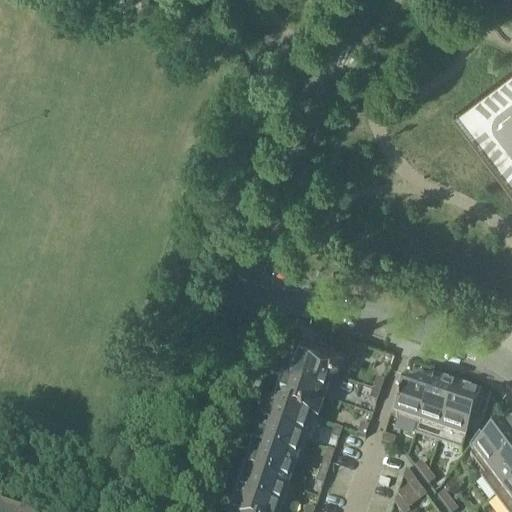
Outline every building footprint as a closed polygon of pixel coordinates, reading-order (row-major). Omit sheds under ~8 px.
[(511,70),(473,100),(453,115),(480,152),(511,194),(511,193),(511,70)] [(301,335),(291,364),(334,378),(334,379),(344,350),(334,347),(335,345),(331,344),(331,346),(315,340),(315,338),(303,334),(302,336),(301,335)] [(334,378),(291,364),(289,363),(285,376),(287,376),(286,379),(285,384),(284,384),(283,387),(326,401),(327,398),(334,378)] [(398,410),(394,419),(417,427),(414,436),(415,437),(433,384),(409,376),(409,378),(407,377),(402,389),(404,390),(399,406),(397,405),(395,409),(398,410)] [(380,394),(384,383),(377,380),(373,392),(380,394)] [(433,384),(415,437),(438,444),(456,392),(455,392),(456,390),(444,386),(443,388),(433,384)] [(326,401),(283,387),(281,386),(277,399),(279,399),(278,401),(279,401),(277,406),(276,406),(276,409),(313,422),(319,424),(320,421),(319,421),(326,401)] [(377,405),(380,394),(373,392),(369,403),(377,405)] [(456,392),(438,444),(462,452),(470,429),(475,414),(477,415),(481,403),(479,402),(480,400),(456,392)] [(262,430),(305,445),(312,425),(313,422),(276,409),(270,407),(269,410),(268,415),(267,415),(266,417),(265,417),(260,429),(262,430)] [(361,426),(357,436),(365,439),(369,428),(361,426)] [(479,435),(469,449),(473,455),(470,458),(484,477),(480,480),(481,481),(511,457),(511,429),(510,427),(508,429),(507,427),(497,435),(498,436),(487,445),(479,435)] [(335,429),(331,439),(339,442),(342,431),(335,429)] [(254,453),(297,467),(304,447),(304,448),(305,445),(262,430),(261,433),(262,433),(260,438),(259,438),(259,440),(257,439),(253,452),(254,453)] [(384,437),(381,445),(393,449),(396,441),(384,437)] [(247,475),(289,490),(296,470),(297,470),(298,467),(297,467),(254,453),(253,456),(254,456),(252,461),(251,463),(249,462),(245,475),(247,475)] [(511,457),(481,481),(495,500),(511,487),(511,457)] [(328,478),(332,467),(324,464),(320,475),(328,478)] [(421,464),(415,469),(422,478),(428,473),(421,464)] [(428,473),(422,478),(429,487),(435,482),(428,473)] [(239,498),(279,511),(281,511),(289,493),(290,490),(289,490),(247,475),(246,478),(246,479),(244,484),(244,483),(243,486),(241,485),(237,497),(239,498)] [(324,489),(328,478),(320,475),(316,486),(324,489)] [(416,483),(409,488),(416,498),(422,493),(416,483)] [(511,511),(511,487),(495,500),(504,511),(511,511)] [(445,494),(438,499),(445,508),(451,503),(445,494)] [(279,511),(239,498),(238,501),(237,506),(236,506),(235,508),(234,508),(232,511),(279,511)] [(457,511),(451,503),(445,508),(447,511),(457,511)]
